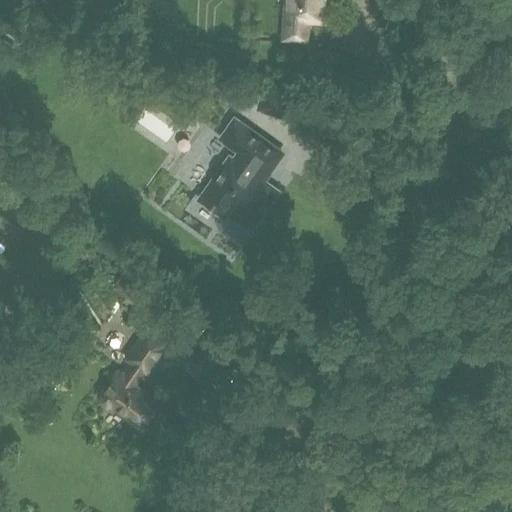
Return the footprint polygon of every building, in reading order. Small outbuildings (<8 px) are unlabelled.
[(284,36),(307,38),(308,18),(324,19),(325,0),(291,0),(291,4),(286,4),(284,36)] [(298,62),(319,61),(318,42),(297,44),(298,62)] [(260,107),(278,112),(284,92),(266,87),(260,107)] [(277,126),(297,134),(303,119),(284,111),(277,126)] [(232,202),(256,219),(277,190),(260,178),(267,168),(269,169),(282,151),(235,118),(222,136),(241,150),(235,159),(230,156),(202,197),(224,213),(232,202)] [(0,239),(10,246),(22,227),(0,213),(0,239)] [(131,259),(112,286),(173,329),(192,302),(131,259)] [(135,412),(148,421),(164,398),(150,388),(148,391),(136,382),(146,367),(150,370),(172,338),(151,323),(129,355),(134,359),(125,372),(119,367),(101,393),(102,398),(109,403),(115,401),(133,414),(135,412)]
